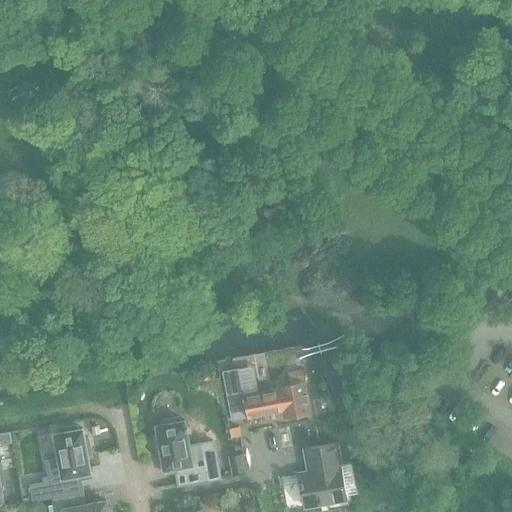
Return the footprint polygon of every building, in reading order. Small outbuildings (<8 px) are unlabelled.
[(280,412),(276,387),(241,394),(236,367),(222,370),(228,404),(243,402),(246,418),(280,412)] [(310,413),(304,380),(302,380),(300,369),(286,372),(288,382),(275,384),(276,387),(280,412),(282,418),(310,413)] [(188,445),(184,420),(178,421),(177,417),(161,420),(162,424),(156,425),(158,435),(154,436),(157,452),(161,451),(164,468),(175,466),(178,485),(220,477),(213,441),(188,445)] [(90,471),(87,454),(90,454),(87,438),(84,438),(82,428),(76,429),(75,426),(59,428),(60,432),(54,433),(59,458),(46,461),(52,498),(78,493),(82,492),(79,473),(90,471)] [(308,469),(296,471),(296,473),(299,486),(299,490),(302,502),(301,502),(303,509),(347,501),(336,442),(304,448),(308,469)] [(233,471),(247,469),(243,451),(230,454),(233,471)] [(111,511),(110,508),(107,508),(105,500),(80,505),(78,493),(52,498),(54,511),(111,511)]
